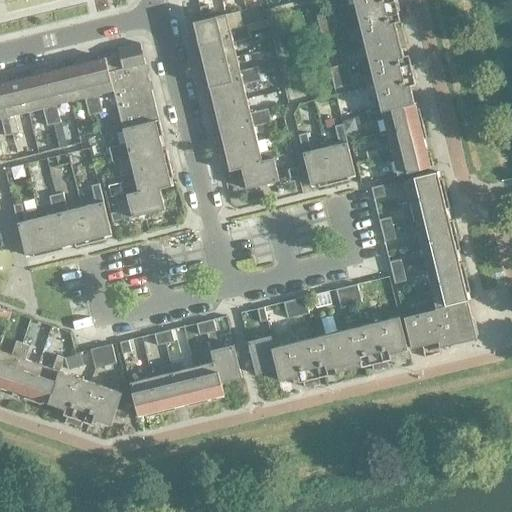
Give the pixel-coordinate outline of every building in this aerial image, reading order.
[(421,78),(417,63),(411,64),(410,57),(404,59),(401,48),(407,46),(398,10),(404,9),(401,0),(354,0),(382,109),(414,101),(411,89),(417,88),(415,79),(421,78)] [(200,6),(202,15),(211,13),(209,4),(200,6)] [(333,11),(317,15),(322,35),(338,32),(333,11)] [(230,28),(226,13),(190,22),(194,38),(198,37),(199,43),(249,31),(247,24),(230,28)] [(251,38),(249,31),(199,43),(200,49),(197,50),(201,65),(237,56),(233,42),(251,38)] [(159,119),(141,43),(118,48),(120,54),(106,57),(114,90),(123,128),(159,119)] [(93,60),(92,55),(82,57),(96,113),(103,111),(99,93),(114,90),(106,57),(93,60)] [(240,70),(237,56),(201,65),(205,80),(208,79),(210,85),(259,72),(258,66),(240,70)] [(96,113),(82,57),(73,59),(75,65),(63,68),(71,100),(85,97),(89,114),(96,113)] [(349,62),(330,67),(335,87),(354,83),(349,62)] [(51,71),(50,65),(40,67),(54,123),(61,121),(57,103),(71,100),(63,68),(51,71)] [(54,123),(40,67),(31,69),(32,75),(21,78),(29,110),(43,107),(48,125),(54,123)] [(261,79),(259,72),(210,85),(211,91),(208,92),(211,107),(247,98),(243,84),(261,79)] [(9,81),(8,75),(0,76),(0,83),(12,133),(19,132),(15,114),(29,110),(21,78),(9,81)] [(12,133),(0,83),(0,117),(1,117),(5,135),(12,133)] [(251,112),(247,98),(211,107),(215,122),(218,121),(220,127),(270,115),(268,108),(251,112)] [(416,108),(414,101),(382,109),(368,113),(370,121),(384,117),(387,131),(423,122),(419,107),(416,108)] [(271,122),(270,115),(220,127),(221,133),(218,134),(221,149),(257,140),(254,126),(271,122)] [(163,135),(159,119),(123,128),(126,143),(109,147),(111,154),(161,142),(160,136),(163,135)] [(427,137),(423,122),(387,131),(391,145),(377,149),(379,155),(425,144),(423,138),(427,137)] [(339,143),(325,146),(334,183),(350,179),(349,175),(355,174),(343,123),(335,125),(339,143)] [(307,132),(299,134),(311,185),(318,183),(319,187),(334,183),(325,146),(311,150),(307,132)] [(260,152),(257,140),(221,149),(225,164),(229,163),(230,170),(242,167),(241,166),(274,157),(277,157),(275,148),(260,152)] [(163,148),(161,142),(111,154),(112,161),(130,156),(133,171),(170,162),(166,147),(163,148)] [(426,150),(425,144),(379,155),(380,162),(394,159),(398,174),(434,165),(430,149),(426,150)] [(280,180),(274,157),(241,166),(242,167),(247,188),(280,180)] [(173,177),(170,162),(133,171),(136,183),(122,186),(124,195),(127,194),(160,186),(160,188),(172,185),(170,178),(173,177)] [(299,175),(297,167),(289,169),(291,177),(299,175)] [(439,177),(437,171),(405,179),(410,200),(446,191),(442,176),(439,177)] [(111,233),(99,183),(92,185),(96,202),(82,206),(90,242),(105,238),(105,235),(111,233)] [(386,195),(383,184),(372,187),(375,198),(386,195)] [(160,186),(127,194),(132,216),(165,208),(160,188),(160,186)] [(449,206),(446,191),(410,200),(415,221),(448,213),(446,207),(449,206)] [(63,192),(57,193),(69,244),(74,242),(75,246),(90,242),(82,206),(68,209),(63,192)] [(69,244),(57,193),(50,195),(54,213),(40,216),(49,252),(64,249),(63,245),(69,244)] [(22,202),(13,204),(25,255),(33,253),(34,256),(49,252),(40,216),(26,219),(22,202)] [(119,210),(111,213),(113,221),(121,219),(119,210)] [(449,219),(448,213),(415,221),(420,243),(457,234),(453,219),(449,219)] [(391,216),(380,219),(383,230),(394,227),(391,216)] [(396,237),(394,227),(383,230),(385,240),(396,237)] [(460,249),(457,234),(420,243),(426,264),(458,256),(457,250),(460,249)] [(460,262),(458,256),(426,264),(431,284),(467,276),(463,261),(460,262)] [(401,258),(390,261),(393,272),(404,269),(401,258)] [(407,280),(404,269),(393,272),(395,282),(407,280)] [(471,291),(467,276),(431,284),(434,299),(467,292),(471,291)] [(363,302),(358,284),(337,289),(341,307),(363,302)] [(469,299),(467,292),(434,299),(417,304),(419,313),(404,317),(412,348),(423,345),(426,357),(441,353),(439,347),(477,338),(468,299),(469,299)] [(310,312),(306,296),(285,301),(289,317),(310,312)] [(268,319),(265,306),(258,308),(261,321),(268,319)] [(0,308),(0,322),(7,325),(11,312),(0,308)] [(318,377),(325,375),(324,369),(335,366),(336,372),(373,363),(375,369),(390,365),(388,359),(397,357),(396,351),(408,348),(400,315),(274,346),(272,347),(277,368),(280,380),(293,376),(295,382),(302,380),(304,386),(319,382),(318,377)] [(216,330),(214,318),(206,320),(208,332),(216,330)] [(208,332),(206,320),(197,322),(200,334),(208,332)] [(174,340),(171,329),(163,331),(166,342),(174,340)] [(166,342),(163,331),(155,333),(158,344),(166,342)] [(271,335),(248,340),(256,373),(277,368),(272,347),(274,346),(271,335)] [(132,350),(129,339),(120,341),(123,352),(132,350)] [(13,354),(0,350),(0,389),(1,390),(2,386),(8,388),(24,343),(17,341),(13,354)] [(31,346),(24,343),(8,388),(14,390),(13,394),(27,399),(40,364),(26,359),(31,346)] [(116,362),(111,344),(91,349),(96,367),(116,362)] [(242,376),(234,344),(211,349),(214,361),(217,360),(222,381),(242,376)] [(65,359),(68,371),(84,366),(80,354),(65,359)] [(54,368),(40,364),(27,399),(42,404),(43,400),(50,403),(61,371),(65,359),(65,358),(58,355),(54,368)] [(217,360),(214,361),(194,366),(203,402),(218,399),(217,395),(224,393),(222,381),(217,360)] [(203,402),(194,366),(173,371),(181,404),(187,402),(188,406),(203,402)] [(70,422),(84,427),(86,421),(95,424),(97,419),(112,424),(122,392),(61,371),(50,403),(63,407),(61,413),(71,416),(70,422)] [(181,404),(173,371),(152,376),(161,412),(176,409),(175,405),(181,404)] [(161,412),(152,376),(130,381),(138,415),(145,413),(146,416),(161,412)]
